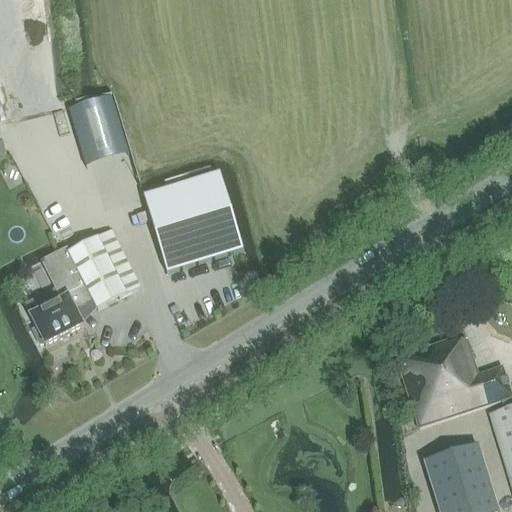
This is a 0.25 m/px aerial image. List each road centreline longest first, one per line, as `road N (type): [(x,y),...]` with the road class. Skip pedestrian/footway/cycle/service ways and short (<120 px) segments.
road 1 (tertiary): [(0,493),(511,177)]
road 2 (track): [(383,0),(393,155),(434,225)]
